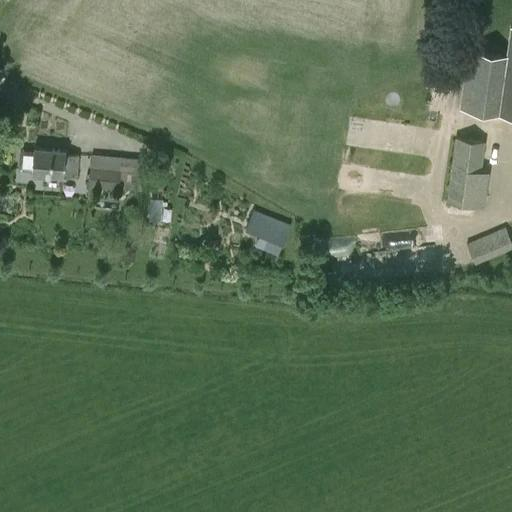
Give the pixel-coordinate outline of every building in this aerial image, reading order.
[(511,115),(511,62),(506,62),(507,54),(468,49),(460,108),(511,115)] [(489,171),(482,170),(485,141),(455,136),(445,200),(484,206),(489,171)] [(34,148),(32,174),(77,177),(79,156),(66,155),(66,150),(34,148)] [(136,188),(139,158),(92,154),(89,185),(136,188)] [(282,244),(291,225),(254,209),(245,228),(282,244)] [(476,264),(511,248),(511,241),(505,226),(467,243),(476,264)]
